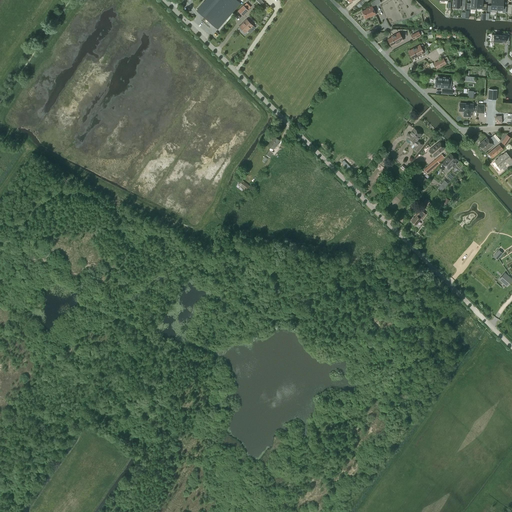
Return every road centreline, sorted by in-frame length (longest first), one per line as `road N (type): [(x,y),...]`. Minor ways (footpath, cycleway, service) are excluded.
road 1 (unclassified): [(511,347),(164,0)]
road 2 (unclassified): [(511,130),(457,128),(331,0)]
road 3 (track): [(0,105),(71,0)]
